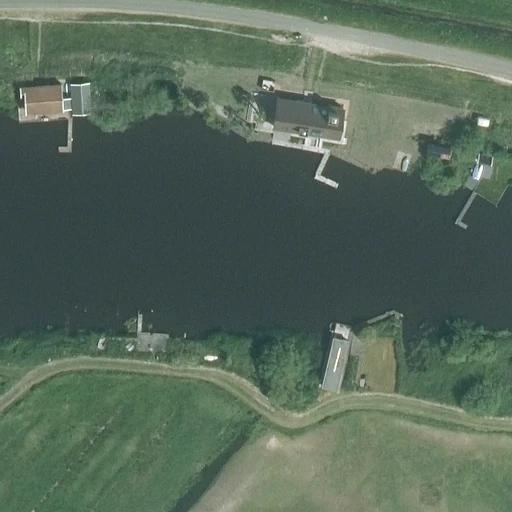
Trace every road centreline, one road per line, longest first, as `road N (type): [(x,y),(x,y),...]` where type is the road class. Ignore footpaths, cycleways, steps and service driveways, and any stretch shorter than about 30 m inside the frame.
road 1 (track): [(511,425),(370,398),(294,421),(209,375),(75,363),(38,372),(0,403)]
road 2 (unclassified): [(0,1),(234,15),(511,70)]
